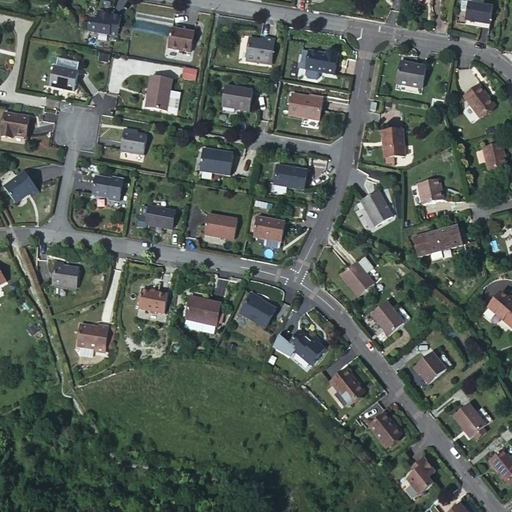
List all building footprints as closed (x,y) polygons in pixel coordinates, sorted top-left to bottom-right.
[(464,22),(488,29),(494,8),(484,5),(485,0),(463,0),(462,7),(468,9),(464,22)] [(91,19),(88,31),(117,37),(121,17),(113,16),(106,15),(107,13),(98,11),(97,20),(91,19)] [(172,29),(169,49),(191,53),(194,33),(172,29)] [(264,41),(250,39),(246,61),(271,65),(275,40),(265,38),(264,41)] [(306,70),(335,75),(338,55),(327,53),(327,56),(310,52),(306,70)] [(413,68),(414,65),(400,62),(396,84),(423,89),(426,70),(413,68)] [(54,67),(50,86),(74,92),(79,72),(54,67)] [(194,79),(195,70),(185,69),(184,77),(194,79)] [(173,81),(151,77),(146,108),(167,112),(173,81)] [(480,86),(464,97),(480,119),(495,107),(480,86)] [(226,87),(222,107),(250,112),(253,91),(226,87)] [(289,116),(320,121),(323,100),(292,95),(289,116)] [(30,118),(5,114),(1,137),(12,139),(13,135),(26,138),(30,118)] [(133,134),(125,130),(121,151),(144,155),(147,137),(133,134)] [(382,132),(383,141),(384,142),(385,158),(394,158),(403,157),(401,131),(382,132)] [(507,167),(502,145),(483,149),(489,172),(507,167)] [(200,171),(230,176),(233,154),(203,150),(200,171)] [(274,185),(304,190),(307,172),(278,167),(274,185)] [(39,192),(25,172),(4,187),(17,206),(30,196),(32,198),(39,192)] [(96,178),(93,196),(110,199),(110,200),(120,202),(124,181),(114,179),(113,181),(96,178)] [(443,201),(439,180),(418,185),(423,205),(443,201)] [(375,227),(393,217),(379,192),(361,202),(375,227)] [(173,230),(176,212),(149,208),(147,218),(140,216),(138,227),(146,228),(147,225),(173,230)] [(235,240),(238,220),(208,215),(205,235),(235,240)] [(281,243),(285,223),(257,218),(254,238),(281,243)] [(430,252),(440,250),(441,252),(463,246),(458,227),(414,238),(418,257),(430,254),(430,252)] [(277,248),(278,243),(267,240),(266,246),(277,248)] [(365,259),(341,276),(358,298),(374,285),(367,275),(373,270),(365,259)] [(77,289),(79,269),(64,267),(56,266),(53,286),(77,289)] [(139,309),(165,314),(168,295),(142,291),(139,309)] [(488,308),(511,328),(511,326),(511,302),(501,293),(488,308)] [(240,314),(266,328),(276,310),(251,296),(240,314)] [(217,327),(221,304),(191,298),(186,320),(217,327)] [(387,302),(371,315),(389,336),(404,323),(396,313),(387,302)] [(396,313),(404,323),(410,318),(402,308),(396,313)] [(92,328),(91,327),(81,326),(78,347),(96,350),(96,351),(105,352),(109,327),(100,326),(99,328),(95,327),(95,329),(92,328)] [(312,343),(299,332),(290,344),(296,349),(294,351),(312,366),(326,350),(318,343),(315,340),(312,343)] [(432,353),(414,368),(428,386),(446,370),(439,361),(432,353)] [(439,361),(446,370),(452,365),(444,356),(439,361)] [(365,393),(346,370),(331,383),(349,406),(365,393)] [(453,417),(464,431),(470,439),(473,436),(483,428),(486,426),(476,413),(469,405),(453,417)] [(476,413),(486,426),(493,421),(483,408),(476,413)] [(402,436),(385,415),(369,427),(386,449),(402,436)] [(483,428),(473,436),(476,440),(486,432),(483,428)] [(489,461),(505,482),(511,476),(511,447),(510,445),(489,461)] [(435,473),(424,459),(414,467),(417,471),(415,473),(407,479),(420,495),(434,484),(429,478),(435,473)] [(467,511),(460,503),(449,511),(467,511)]
